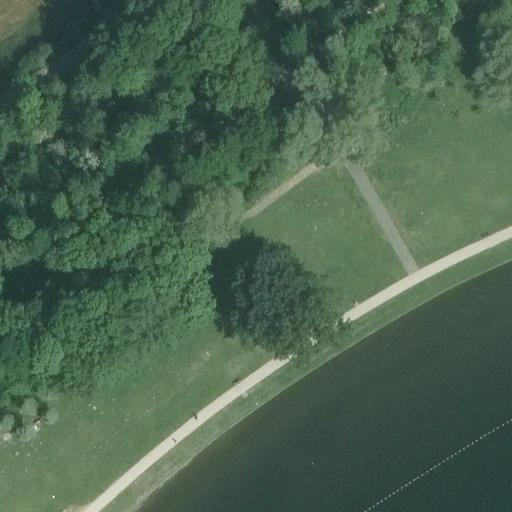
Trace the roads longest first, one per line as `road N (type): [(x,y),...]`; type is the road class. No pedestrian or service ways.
road 1 (unknown): [(0,351),(72,255),(358,30),(412,0)]
road 2 (unclassified): [(0,116),(167,0)]
